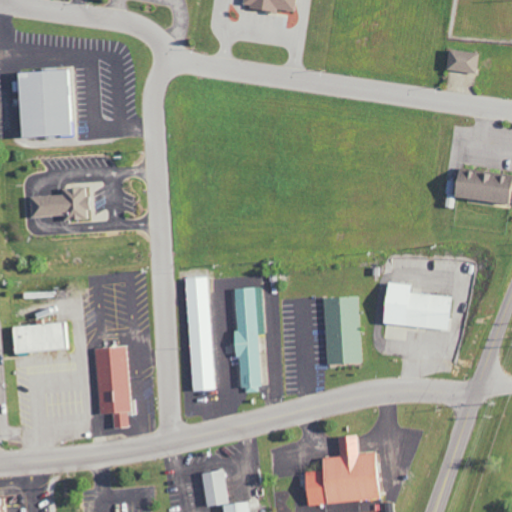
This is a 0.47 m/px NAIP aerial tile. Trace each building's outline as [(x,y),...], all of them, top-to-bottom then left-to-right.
[(294,0),(242,0),(241,7),(276,12),(276,9),(293,11),(294,0)] [(475,72),(476,52),(447,49),(445,69),(475,72)] [(71,69),(14,71),(16,137),(73,135),(71,69)] [(29,216),(61,215),(62,220),(86,219),(85,187),(60,188),(60,194),(28,196),(29,216)] [(184,277),(191,391),(214,389),(207,276),(184,277)] [(407,292),(407,284),(382,282),(378,323),(447,329),(450,296),(407,292)] [(232,288),(237,392),(260,391),(257,334),(263,334),(260,286),(232,288)] [(325,364),(360,363),(357,296),(322,297),(325,364)] [(11,352),(69,349),(68,322),(10,325),(11,352)] [(126,346),(95,348),(98,414),(112,413),(113,428),(127,427),(126,411),(129,410),(126,346)] [(305,506),(381,498),(376,452),(357,454),(355,434),(336,436),(338,457),(320,458),(321,470),(302,472),(305,506)] [(227,503),(221,469),(199,473),(206,507),(227,503)] [(247,511),(247,502),(221,504),(221,511),(247,511)]
